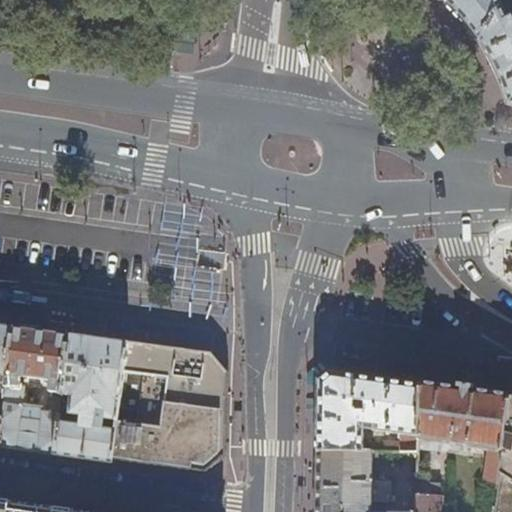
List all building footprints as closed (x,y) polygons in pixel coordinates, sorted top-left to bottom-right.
[(471,27),(481,41),(504,0),(449,0),(448,2),(463,17),(471,27)] [(487,52),(497,70),(502,81),(509,104),(511,104),(511,0),(504,0),(481,41),(487,52)] [(0,374),(9,375),(15,326),(0,323),(0,374)] [(9,385),(4,417),(0,447),(28,451),(55,455),(60,422),(64,393),(72,334),(43,330),(15,326),(9,375),(8,384),(9,385)] [(113,463),(114,459),(118,430),(95,427),(96,422),(97,417),(104,418),(119,421),(121,407),(130,342),(100,338),(72,334),(64,393),(74,394),(71,413),(77,414),(83,415),(82,420),(82,425),(60,422),(55,455),(84,459),(113,463)] [(130,342),(121,407),(141,410),(140,420),(137,420),(137,423),(119,421),(118,430),(114,459),(207,472),(226,455),(226,433),(228,389),(228,371),(213,354),(181,349),(166,347),(130,342)] [(320,418),(318,453),(365,453),(366,430),(403,434),(402,453),(420,453),(420,449),(423,385),(332,372),(321,382),(320,418)] [(0,415),(4,417),(9,385),(8,384),(9,375),(0,374),(0,415)] [(471,391),(423,385),(420,449),(439,452),(440,444),(503,453),(511,397),(471,391)] [(511,397),(503,453),(502,464),(499,484),(495,505),(511,508),(511,397)] [(317,498),(316,511),(372,511),(373,502),(391,502),(392,482),(374,481),(374,453),(365,453),(318,453),(317,498)] [(490,483),(499,484),(502,464),(493,462),(490,483)] [(440,511),(442,485),(418,484),(417,511),(440,511)] [(0,511),(41,511),(42,508),(0,502),(0,511)]
